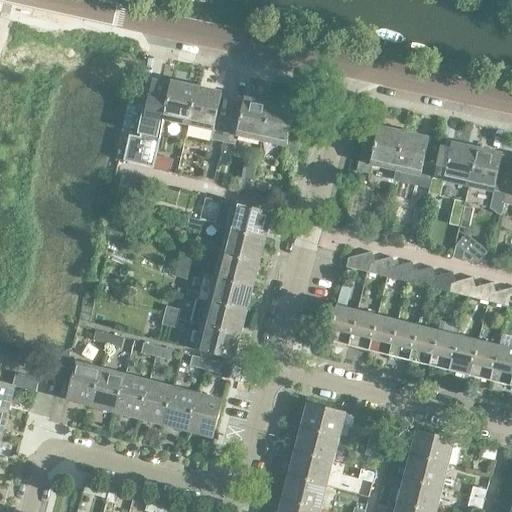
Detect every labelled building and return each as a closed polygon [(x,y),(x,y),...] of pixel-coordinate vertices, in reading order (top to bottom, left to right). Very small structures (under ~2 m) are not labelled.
[(154,79),(155,59),(144,58),(142,78),(154,79)] [(129,135),(124,161),(154,167),(164,121),(188,126),(197,87),(171,82),(170,87),(152,83),(140,138),(129,135)] [(211,139),(222,142),(227,119),(216,117),(221,93),(197,87),(188,126),(212,132),(211,139)] [(236,136),(261,141),(270,104),(244,98),(239,122),(227,119),(222,142),(234,144),(236,136)] [(295,109),(270,104),(261,141),(286,147),(284,155),(296,158),(301,136),(289,133),(295,109)] [(370,165),(395,171),(403,134),(378,128),(377,130),(367,127),(356,172),(368,174),(370,165)] [(429,140),(403,134),(395,171),(420,177),(418,185),(430,188),(435,165),(423,163),(429,140)] [(468,187),(476,150),(452,144),(446,168),(435,165),(430,188),(428,194),(440,196),(443,182),(468,187)] [(476,150),(468,187),(493,193),(489,209),(497,215),(500,216),(502,204),(508,181),(511,161),(511,159),(501,157),(501,156),(476,150)] [(511,182),(508,181),(502,204),(511,206),(511,182)] [(454,201),(449,226),(459,228),(464,203),(454,201)] [(234,204),(228,229),(265,239),(271,214),(234,204)] [(193,210),(190,220),(204,223),(207,214),(193,210)] [(190,220),(188,229),(202,233),(204,223),(190,220)] [(265,239),(228,229),(222,253),(259,263),(265,239)] [(456,245),(457,246),(463,251),(461,260),(477,264),(486,254),(464,236),(456,245)] [(346,267),(367,273),(370,263),(374,262),(371,252),(348,258),(346,267)] [(222,253),(216,277),(252,287),(259,263),(222,253)] [(367,273),(387,277),(390,267),(394,266),(392,258),(374,262),(370,263),(367,273)] [(180,259),(177,268),(192,272),(194,262),(180,259)] [(387,277),(407,282),(410,273),(414,272),(412,263),(394,266),(390,267),(387,277)] [(407,282),(428,287),(430,277),(435,276),(432,267),(414,272),(410,273),(407,282)] [(189,281),(192,272),(177,268),(175,277),(189,281)] [(428,287),(448,292),(450,283),(455,282),(452,272),(435,276),(430,277),(428,287)] [(252,287),(216,277),(209,302),(246,311),(252,287)] [(448,292),(468,297),(470,288),(475,287),(472,277),(455,282),(450,283),(448,292)] [(468,297),(488,302),(490,293),(495,292),(493,282),(475,287),(470,288),(468,297)] [(488,302),(508,307),(510,298),(511,297),(511,287),(495,292),(490,293),(488,302)] [(193,323),(203,326),(240,335),(246,311),(209,302),(199,299),(193,323)] [(328,341),(349,346),(358,311),(337,305),(328,341)] [(167,307),(165,317),(179,320),(182,311),(167,307)] [(349,346),(369,351),(378,316),(358,311),(349,346)] [(369,351),(389,356),(398,321),(378,316),(369,351)] [(165,317),(163,326),(177,329),(179,320),(165,317)] [(389,356),(409,361),(418,326),(398,321),(389,356)] [(240,335),(203,326),(197,351),(234,360),(240,335)] [(418,326),(409,361),(429,366),(438,331),(418,326)] [(93,341),(108,345),(110,335),(96,331),(93,341)] [(429,366),(449,371),(458,336),(438,331),(429,366)] [(125,339),(110,335),(108,345),(122,348),(125,339)] [(449,371),(469,376),(478,341),(458,336),(449,371)] [(511,340),(500,338),(498,346),(490,381),(510,387),(511,380),(511,340)] [(469,376),(490,381),(498,346),(478,341),(469,376)] [(141,353),(156,357),(158,347),(144,344),(141,353)] [(158,347),(156,357),(170,360),(173,351),(158,347)] [(191,366),(205,369),(207,360),(193,356),(191,366)] [(207,360),(205,369),(218,373),(221,363),(207,360)] [(92,407),(101,369),(76,363),(67,401),(92,407)] [(101,369),(92,407),(116,413),(126,375),(101,369)] [(14,386),(34,391),(36,391),(39,378),(16,373),(13,386),(14,386)] [(126,375),(116,413),(140,419),(150,381),(126,375)] [(150,381),(140,419),(164,426),(174,388),(150,381)] [(0,382),(0,408),(8,410),(14,386),(13,386),(0,382)] [(174,388),(164,426),(188,432),(198,394),(174,388)] [(198,394),(188,432),(213,438),(223,400),(198,394)] [(308,404),(301,429),(338,438),(345,414),(308,404)] [(338,438),(301,429),(295,453),(332,462),(338,438)] [(416,431),(410,456),(448,466),(454,441),(416,431)] [(370,436),(368,445),(381,449),(383,439),(370,436)] [(378,458),(381,449),(368,445),(365,455),(378,458)] [(497,452),(483,448),(481,458),(495,461),(497,452)] [(295,453),(289,477),(326,486),(332,462),(295,453)] [(448,466),(410,456),(404,480),(442,490),(448,466)] [(19,464),(17,481),(30,482),(32,465),(19,464)] [(372,483),(374,473),(361,470),(359,479),(372,483)] [(326,486),(289,477),(283,501),(320,510),(326,486)] [(404,480),(398,504),(428,511),(435,511),(442,490),(404,480)] [(120,490),(110,487),(106,501),(116,503),(120,490)] [(472,488),(470,497),(485,501),(487,492),(472,488)] [(482,511),(485,501),(470,497),(467,507),(482,511)] [(148,511),(155,511),(158,501),(149,498),(146,511),(148,511)] [(166,511),(168,503),(158,501),(155,511),(166,511)] [(283,501),(280,511),(319,511),(320,510),(283,501)]
